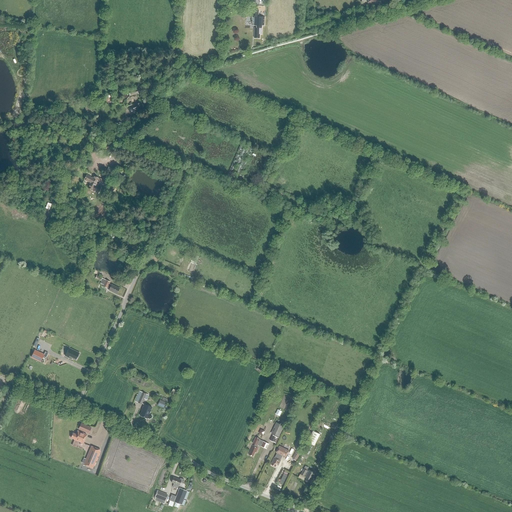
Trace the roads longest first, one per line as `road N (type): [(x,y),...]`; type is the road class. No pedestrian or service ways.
road 1 (unclassified): [(75,408),(156,247),(182,172),(117,137)]
road 2 (unclassified): [(302,509),(75,408)]
